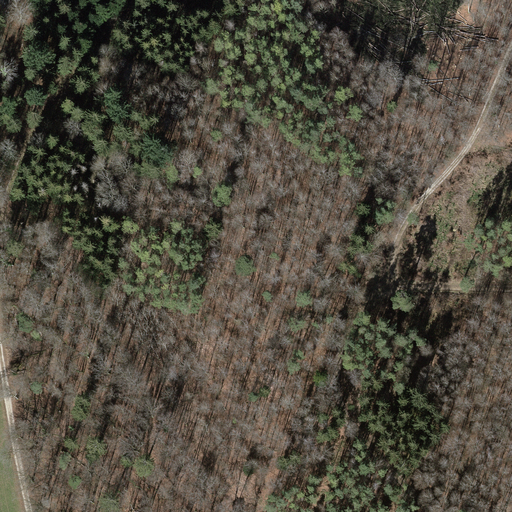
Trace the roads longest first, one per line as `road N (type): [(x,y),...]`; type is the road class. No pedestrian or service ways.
road 1 (track): [(511,53),(472,139),(392,240),(335,369),(337,396),(354,429),(430,511)]
road 2 (track): [(0,228),(26,153),(141,0)]
road 3 (track): [(0,343),(28,511)]
road 4 (track): [(511,286),(378,283)]
